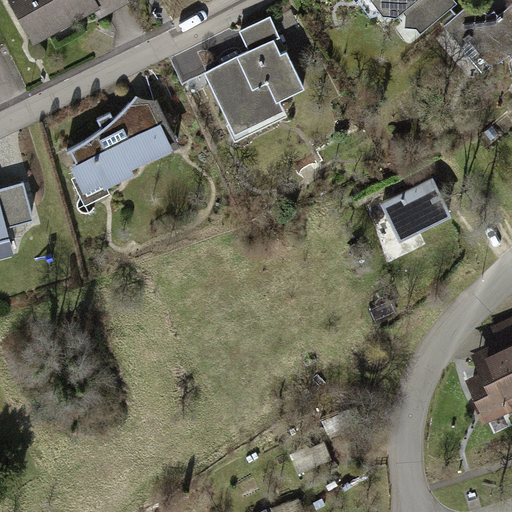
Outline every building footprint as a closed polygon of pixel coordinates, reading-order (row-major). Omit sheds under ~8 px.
[(102,6),(99,0),(17,0),(39,40),(102,6)] [(99,0),(102,6),(104,9),(121,0),(99,0)] [(387,0),(400,15),(408,8),(427,31),(462,1),(461,0),(387,0)] [(511,5),(499,16),(485,0),(476,0),(451,22),(465,38),(473,31),(499,61),(511,50),(511,5)] [(261,49),(214,73),(246,132),(292,107),(286,96),(317,79),(281,12),(250,28),(261,49)] [(163,101),(145,95),(117,125),(74,151),(99,197),(151,175),(148,168),(191,149),(163,101)] [(33,176),(0,186),(0,250),(18,245),(12,226),(46,216),(33,176)] [(434,176),(381,201),(401,242),(453,217),(434,176)] [(483,364),(469,371),(489,415),(511,404),(511,313),(492,323),(500,340),(477,351),(483,364)] [(305,472),(334,456),(323,435),(294,451),(305,472)]
